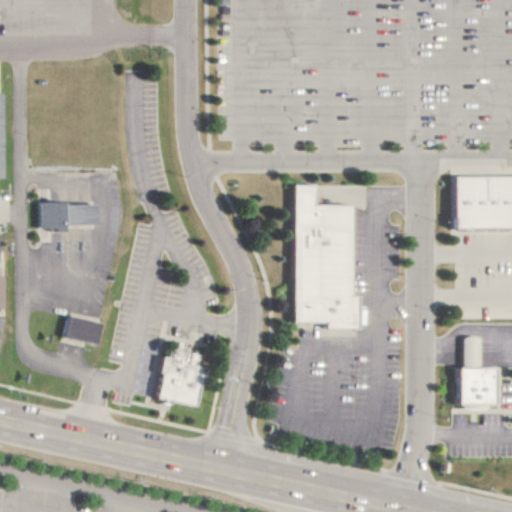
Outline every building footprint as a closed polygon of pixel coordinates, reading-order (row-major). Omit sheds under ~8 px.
[(284,322),(285,183),(307,183),(306,204),(343,204),(343,295),(349,296),(349,328),(317,328),(317,322),(284,322)] [(439,184),(511,184),(511,236),(438,236),(439,184)] [(91,202),(33,203),(34,228),(44,228),(44,231),(56,231),(56,224),(92,224),(91,202)] [(56,321),(86,327),(80,354),(50,348),(56,321)] [(190,404),(198,354),(159,348),(151,398),(190,404)] [(439,374),(478,374),(478,411),(439,411),(439,374)]
